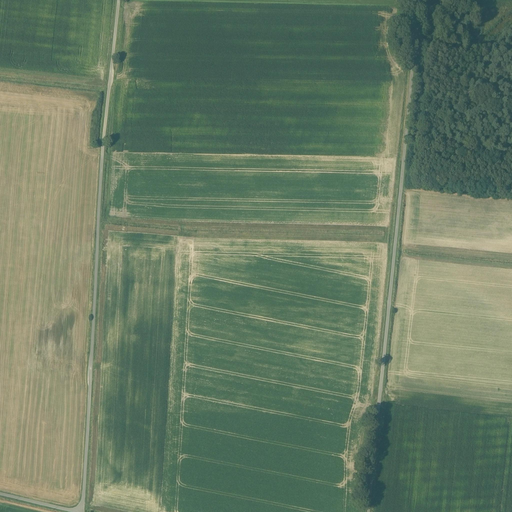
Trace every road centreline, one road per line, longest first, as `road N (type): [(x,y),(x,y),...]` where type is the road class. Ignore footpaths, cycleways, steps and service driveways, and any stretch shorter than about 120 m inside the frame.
road 1 (unclassified): [(368,511),(419,0)]
road 2 (unclassified): [(82,511),(118,0)]
